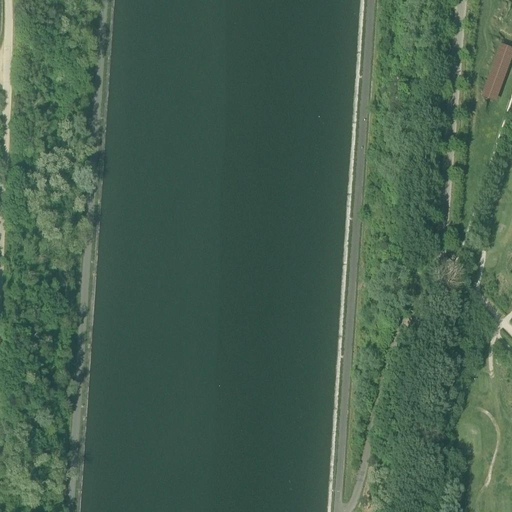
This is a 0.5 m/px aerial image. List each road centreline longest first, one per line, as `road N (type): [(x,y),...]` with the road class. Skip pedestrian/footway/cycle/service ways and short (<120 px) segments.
road 1 (unclassified): [(461,0),(415,511)]
road 2 (unclassified): [(0,207),(5,0)]
